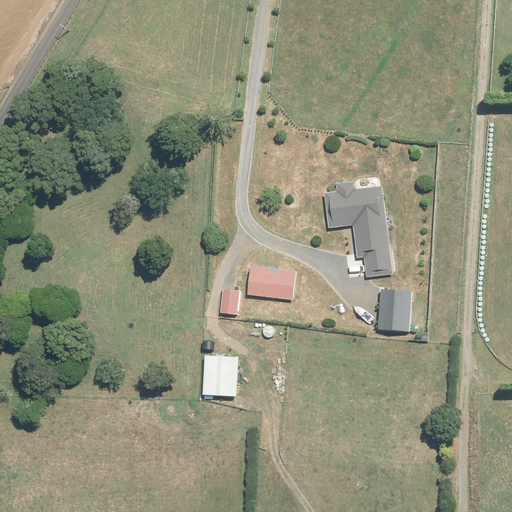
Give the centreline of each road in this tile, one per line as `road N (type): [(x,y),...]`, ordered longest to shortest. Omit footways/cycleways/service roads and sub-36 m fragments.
road 1 (unknown): [(264,0),(236,223),(244,238),(312,267)]
road 2 (unknown): [(0,128),(75,0)]
